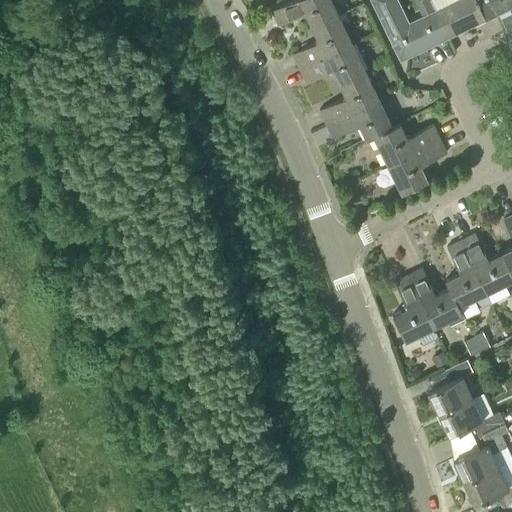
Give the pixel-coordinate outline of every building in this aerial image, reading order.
[(313,26),(338,13),(331,0),(292,0),(272,10),(279,24),(306,12),(313,26)] [(449,37),(437,12),(408,25),(396,0),(370,0),(372,2),(398,56),(410,50),(413,55),(449,37)] [(495,10),(490,0),(461,0),(437,12),(449,37),(486,20),(484,15),(495,10)] [(511,0),(490,0),(495,10),(497,14),(511,6),(511,0)] [(338,13),(313,26),(319,40),(293,52),(300,67),(352,42),(338,13)] [(352,42),(300,67),(307,80),(333,68),(339,81),(365,69),(352,42)] [(365,69),(339,81),(346,96),(320,109),(327,122),(378,97),(365,69)] [(378,97),(327,122),(334,137),(360,124),(366,137),(374,134),(392,125),(378,97)] [(392,125),(374,134),(388,163),(440,138),(433,124),(407,137),(399,122),(392,125)] [(440,138),(388,163),(402,192),(427,180),(420,165),(447,152),(440,138)] [(511,214),(504,219),(511,235),(511,247),(502,252),(511,272),(511,214)] [(511,277),(511,272),(502,252),(488,259),(475,232),(462,239),(486,290),(511,277)] [(486,290),(462,239),(447,246),(460,272),(445,279),(449,287),(461,312),(463,316),(478,309),(472,296),(486,290)] [(461,312),(449,287),(436,294),(423,267),(409,274),(434,325),(461,312)] [(434,325),(409,274),(394,281),(407,307),(393,314),(405,339),(434,325)] [(483,331),(474,336),(481,351),(490,346),(483,331)] [(481,351),(474,336),(464,340),(472,355),(481,351)] [(437,367),(449,361),(443,350),(432,356),(437,367)] [(428,390),(439,413),(473,397),(463,374),(473,370),(468,359),(445,369),(451,380),(428,390)] [(473,397),(439,413),(449,435),(470,426),(475,436),(505,422),(500,412),(484,419),(473,397)] [(508,430),(505,422),(475,436),(480,447),(454,459),(464,481),(511,459),(506,447),(501,435),(509,431),(508,430)] [(511,458),(511,459),(464,481),(475,504),(497,493),(502,504),(511,499),(511,458)] [(511,511),(511,499),(502,504),(505,511),(511,511)]
